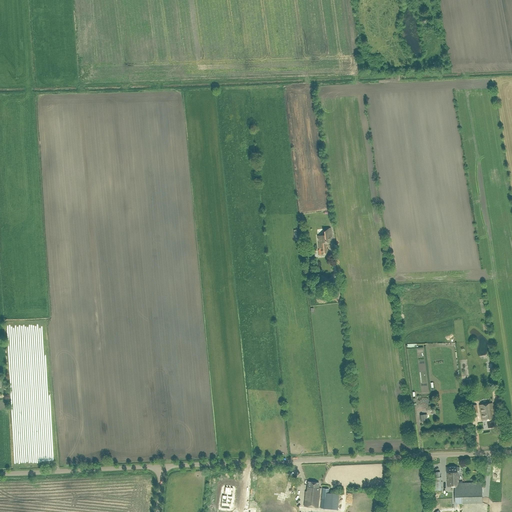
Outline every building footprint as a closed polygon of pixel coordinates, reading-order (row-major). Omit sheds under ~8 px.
[(319,250),(319,255),(328,254),(327,249),(326,249),(325,246),(326,246),(326,244),(332,243),(330,228),(324,229),(325,229),(325,233),(324,233),(324,235),(318,236),(319,250)] [(493,415),(494,415),(492,403),(479,405),(482,421),(487,420),(488,427),(494,426),(493,415)] [(470,413),(478,412),(477,404),(469,406),(470,413)] [(448,467),(446,467),(446,473),(447,473),(447,487),(454,487),(455,504),(482,503),(482,482),(458,483),(458,475),(457,475),(457,471),(459,471),(460,470),(460,468),(459,467),(457,467),(457,466),(448,467)] [(439,472),(433,472),(434,491),(441,490),(441,477),(440,477),(439,472)] [(304,506),(317,508),(320,508),(330,509),(332,494),(328,493),(329,489),(322,488),(321,499),(318,499),(319,488),(318,488),(318,483),(307,482),(306,491),(305,491),(304,506)] [(221,508),(229,509),(230,504),(231,504),(231,500),(232,500),(232,496),(233,488),(225,487),(224,496),(222,495),(221,508)] [(260,490),(257,511),(267,511),(270,491),(260,490)] [(347,511),(347,497),(344,497),(344,494),(339,494),(339,511),(347,511)]
